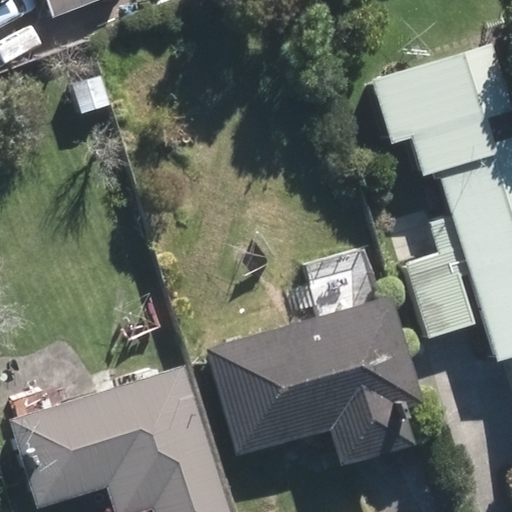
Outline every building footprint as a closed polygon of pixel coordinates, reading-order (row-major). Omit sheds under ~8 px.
[(89,0),(33,0),(42,19),(89,0)] [(460,65),(364,94),(378,137),(398,131),(410,167),(458,153),(449,125),(476,117),(460,65)] [(103,120),(89,76),(47,89),(61,133),(103,120)] [(511,200),(495,147),(426,168),(484,355),(500,350),(511,389),(511,200)] [(203,247),(188,184),(139,195),(154,258),(203,247)] [(387,406),(363,315),(195,359),(220,452),(313,427),(323,461),(378,446),(368,411),(387,406)] [(193,511),(153,385),(1,432),(22,501),(87,481),(96,511),(113,511),(134,506),(136,511),(193,511)]
